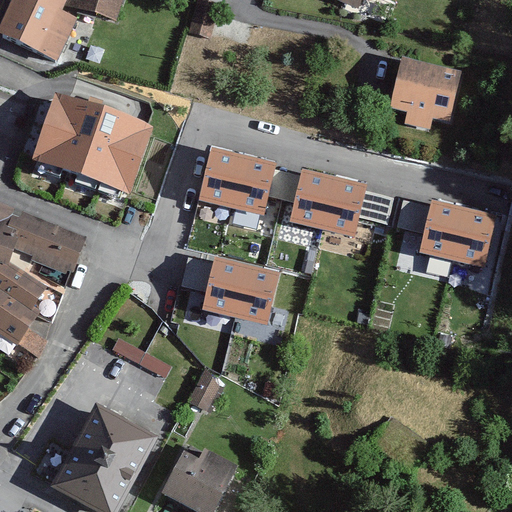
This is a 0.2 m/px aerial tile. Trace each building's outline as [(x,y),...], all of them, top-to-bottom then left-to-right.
[(60,0),(6,0),(0,15),(0,35),(56,60),(73,20),(55,12),(61,1),(60,0)] [(119,0),(60,0),(61,1),(114,17),(119,0)] [(219,4),(204,0),(201,0),(193,32),(211,36),(219,4)] [(461,72),(398,56),(386,104),(449,120),(461,72)] [(155,133),(56,97),(31,165),(129,201),(155,133)] [(277,168),(211,153),(199,206),(265,220),(269,200),(275,175),(277,168)] [(368,190),(301,174),(300,181),(293,206),(289,226),(355,242),(360,221),(367,194),(368,190)] [(300,181),(275,175),(269,200),(293,206),(300,181)] [(394,201),(367,194),(360,221),(388,228),(394,201)] [(424,236),(430,210),(404,204),(398,230),(424,236)] [(497,220),(432,204),(430,210),(424,236),(419,257),(484,273),(497,220)] [(0,263),(15,212),(0,208),(0,263)] [(90,237),(15,212),(0,263),(0,265),(74,279),(90,237)] [(279,277),(215,261),(213,269),(206,297),(202,315),(266,330),(279,277)] [(206,297),(213,269),(188,262),(180,291),(206,297)] [(56,294),(0,266),(0,338),(19,349),(56,294)] [(203,374),(188,401),(208,413),(224,385),(203,374)] [(94,407),(48,483),(104,511),(113,511),(157,441),(94,407)] [(207,511),(228,469),(182,447),(160,494),(198,511),(207,511)]
